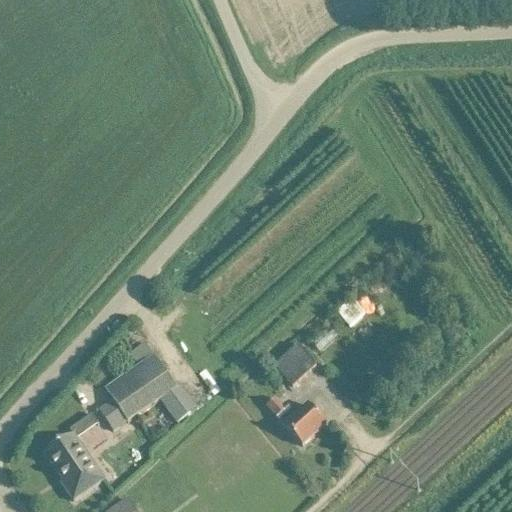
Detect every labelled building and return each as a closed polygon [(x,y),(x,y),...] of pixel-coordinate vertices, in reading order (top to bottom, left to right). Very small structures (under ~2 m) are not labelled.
[(116,334),(122,329),(117,325),(112,330),(116,334)] [(316,369),(297,349),(274,370),(293,390),(316,369)] [(177,391),(166,375),(155,358),(105,392),(128,425),(177,391)] [(326,427),(313,413),(309,409),(298,419),(289,409),(285,413),(275,402),(266,410),(277,422),(302,449),(326,427)] [(105,485),(73,438),(41,460),(73,507),(105,485)] [(207,480),(216,470),(204,459),(195,469),(207,480)] [(135,511),(129,503),(115,511),(135,511)]
